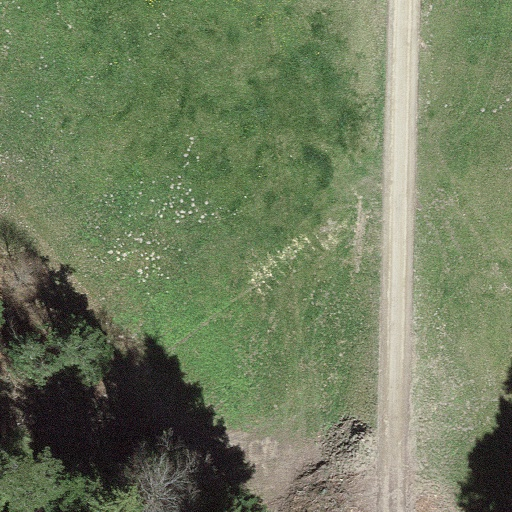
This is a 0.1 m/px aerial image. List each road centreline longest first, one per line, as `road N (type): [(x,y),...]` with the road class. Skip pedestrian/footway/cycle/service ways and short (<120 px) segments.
road 1 (track): [(389,511),(412,0)]
road 2 (track): [(0,202),(236,496)]
